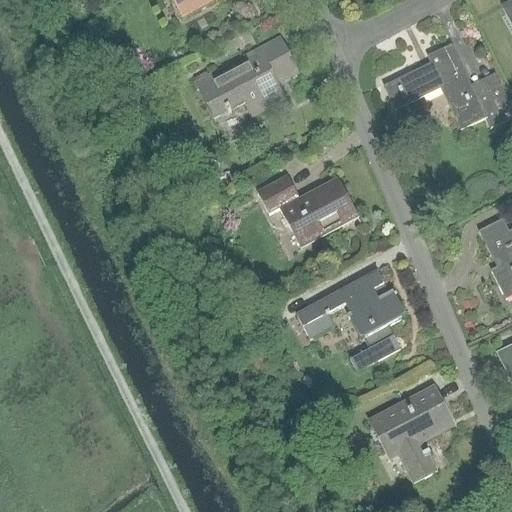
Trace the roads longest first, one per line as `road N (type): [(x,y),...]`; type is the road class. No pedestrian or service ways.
road 1 (residential): [(511,478),(332,55)]
road 2 (track): [(0,137),(181,511)]
